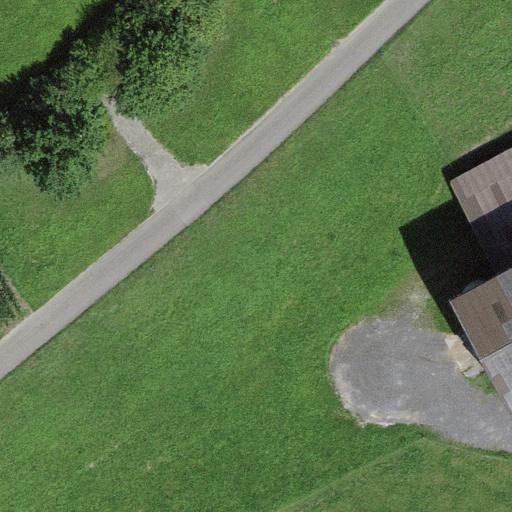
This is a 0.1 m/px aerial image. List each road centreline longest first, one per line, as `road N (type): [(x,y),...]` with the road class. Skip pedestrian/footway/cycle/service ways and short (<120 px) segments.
road 1 (track): [(0,363),(194,204),(413,0)]
road 2 (track): [(93,86),(194,204)]
